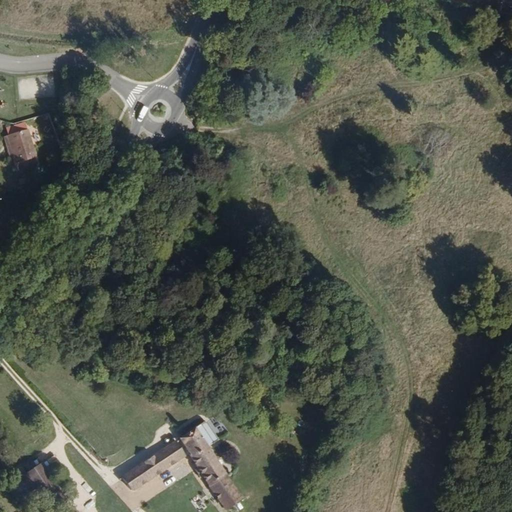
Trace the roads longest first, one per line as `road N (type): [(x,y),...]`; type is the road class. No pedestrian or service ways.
road 1 (track): [(511,103),(384,279),(365,324),(367,226),(344,188),(306,161),(194,127)]
road 2 (track): [(194,127),(249,123),(479,71),(511,108)]
road 3 (primary): [(0,291),(131,151),(147,123)]
road 4 (track): [(365,324),(361,411),(315,511)]
road 5 (residential): [(0,63),(83,64),(143,101)]
